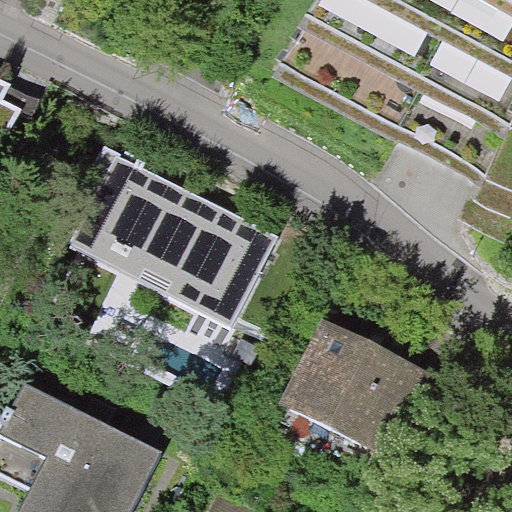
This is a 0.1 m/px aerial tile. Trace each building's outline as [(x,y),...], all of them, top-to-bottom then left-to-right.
[(511,131),(511,0),(322,0),(277,70),(492,179),(511,131)] [(0,163),(25,96),(0,87),(0,163)] [(69,251),(233,322),(279,218),(114,147),(69,251)] [(435,472),(472,390),(323,323),(286,406),(435,472)] [(14,511),(127,511),(155,456),(20,389),(0,428),(0,477),(25,490),(14,511)]
